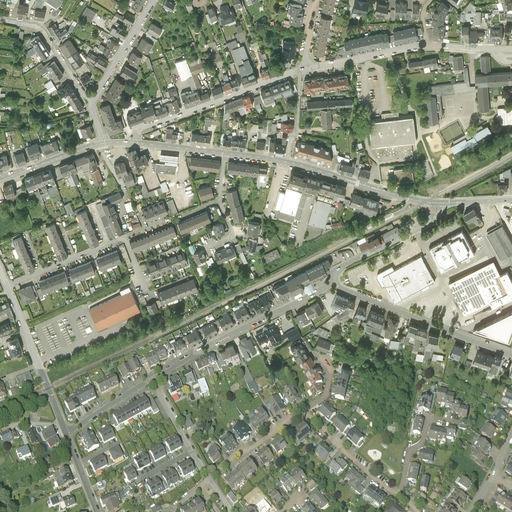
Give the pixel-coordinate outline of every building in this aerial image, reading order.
[(35,9),(40,10),(45,2),(46,0),(45,0),(35,0),(31,8),(35,9)] [(46,0),(45,2),(54,8),(56,10),(57,8),(62,0),(46,0)] [(142,4),(136,0),(130,0),(131,0),(133,1),(131,6),(138,10),(142,4)] [(169,0),(164,0),(162,6),(171,11),(175,3),(173,2),(169,0)] [(193,10),(189,0),(183,0),(188,12),(193,10)] [(239,0),(232,0),(235,8),(241,6),(241,5),(239,0)] [(367,3),(355,0),(354,6),(353,12),(356,12),(357,14),(360,14),(361,13),(365,14),(367,3)] [(511,6),(511,5),(510,0),(507,0),(502,2),(504,9),(511,6)] [(440,10),(438,12),(445,12),(449,8),(442,1),(437,8),(440,10)] [(388,4),(377,2),(376,8),(374,14),(385,16),(386,11),(388,4)] [(24,4),(19,3),(18,8),(17,15),(18,15),(18,16),(21,17),(22,16),(26,16),(28,7),(28,5),(24,4)] [(288,12),(291,12),(300,14),(300,12),(302,12),(303,8),(301,8),(302,5),(290,3),(288,12)] [(332,12),(333,6),(323,4),(322,10),(327,11),(332,12)] [(86,7),(85,6),(79,17),(90,23),(96,12),(86,7)] [(217,16),(213,6),(207,9),(209,14),(211,21),(218,19),(217,16)] [(228,6),(224,7),(229,21),(235,19),(232,9),(229,10),(228,6)] [(223,23),(229,21),(224,7),(220,8),(224,17),(221,18),(222,22),(223,23)] [(40,10),(35,9),(33,18),(43,19),(45,10),(40,10)] [(49,14),(52,18),(57,16),(58,15),(55,10),(53,12),(49,14)] [(135,16),(127,12),(124,16),(122,19),(127,22),(128,21),(131,23),(135,16)] [(303,15),(300,14),(291,12),(289,21),(295,22),(301,23),(303,15)] [(481,24),(481,13),(465,13),(465,19),(475,19),(475,25),(481,24)] [(322,20),(321,22),(330,24),(331,18),(321,16),(320,19),(322,20)] [(61,24),(57,27),(59,29),(63,26),(67,20),(65,19),(64,19),(64,20),(60,23),(61,24)] [(77,22),(73,21),(69,29),(72,31),(77,22)] [(115,23),(110,31),(117,35),(118,34),(122,36),(126,29),(123,27),(124,26),(116,21),(115,23)] [(152,22),(147,31),(152,34),(157,37),(162,29),(152,22)] [(52,33),(59,29),(57,27),(55,23),(48,27),(52,33)] [(499,28),(488,28),(488,40),(502,40),(502,26),(499,26),(499,28)] [(327,36),(328,30),(318,28),(318,31),(319,32),(318,34),(327,36)] [(59,29),(52,33),(56,39),(67,32),(65,29),(64,30),(63,29),(60,31),(59,29)] [(444,38),(444,30),(434,29),(434,32),(437,38),(443,38),(444,38)] [(103,31),(102,34),(108,37),(110,39),(111,38),(112,36),(103,31)] [(477,31),(469,31),(469,37),(469,44),(477,44),(477,37),(483,37),(483,32),(477,32),(477,31)] [(144,38),(153,44),(156,39),(151,36),(147,34),(144,38)] [(42,42),(38,35),(31,40),(35,47),(42,42)] [(109,42),(107,44),(115,49),(118,43),(111,38),(110,39),(108,37),(106,40),(109,42)] [(142,38),(137,47),(147,53),(153,44),(144,38),(142,37),(142,38)] [(76,49),(70,39),(60,45),(66,55),(76,49)] [(235,40),(226,43),(229,50),(233,49),(238,47),(235,40)] [(324,48),(326,42),(316,40),(315,44),(316,44),(316,46),(324,48)] [(253,50),(259,47),(257,41),(251,43),(253,50)] [(49,52),(42,42),(35,47),(42,57),(49,52)] [(115,49),(107,44),(105,47),(101,44),(98,48),(111,55),(115,49)] [(243,45),(238,47),(248,73),(254,71),(251,65),(250,65),(243,45)] [(37,52),(34,47),(28,51),(27,53),(26,54),(28,58),(37,52)] [(248,73),(238,47),(233,49),(243,75),(248,73)] [(84,61),(76,49),(66,55),(74,68),(84,61)] [(108,61),(99,55),(98,57),(90,52),(86,58),(98,65),(98,66),(99,67),(100,66),(103,69),(108,61)] [(128,59),(128,60),(131,61),(136,64),(137,65),(141,57),(141,56),(140,56),(133,52),(128,59)] [(216,54),(210,56),(212,63),(222,60),(219,52),(216,54)] [(454,69),(463,68),(462,56),(453,58),(453,61),(454,69)] [(470,87),(468,68),(463,68),(465,82),(456,83),(451,84),(433,86),(434,96),(422,98),(425,123),(438,122),(437,117),(442,116),(440,95),(477,91),(479,111),(489,110),(487,84),(511,82),(511,71),(491,74),(489,57),(481,57),(482,74),(475,75),(476,86),(470,87)] [(187,63),(185,58),(175,62),(181,80),(186,78),(192,76),(190,71),(187,63)] [(200,58),(187,63),(190,71),(192,76),(196,89),(198,95),(203,93),(196,73),(204,70),(200,58)] [(436,58),(423,60),(424,66),(429,65),(432,64),(432,67),(438,66),(437,65),(436,58)] [(264,60),(267,67),(270,75),(276,73),(273,65),(270,66),(268,59),(267,59),(264,60)] [(80,77),(87,73),(90,71),(94,65),(87,60),(84,61),(74,68),(80,77)] [(262,78),(270,75),(267,67),(264,60),(261,62),(260,62),(263,69),(259,70),(262,78)] [(409,69),(424,66),(423,60),(408,63),(409,69)] [(129,64),(134,67),(139,70),(140,67),(137,65),(136,64),(131,61),(129,64)] [(42,73),(47,70),(49,69),(47,67),(51,64),(50,62),(44,66),(38,69),(42,73)] [(49,69),(47,70),(49,73),(58,67),(54,62),(51,64),(47,67),(49,69)] [(132,70),(125,66),(120,73),(125,76),(129,79),(131,79),(135,72),(132,70)] [(62,74),(58,67),(49,73),(52,78),(53,77),(55,79),(62,74)] [(254,71),(248,73),(251,82),(257,80),(254,71)] [(87,73),(80,77),(84,83),(90,78),(87,73)] [(251,82),(248,73),(243,75),(241,76),(244,85),(251,82)] [(333,76),(323,77),(325,88),(325,90),(335,88),(335,89),(338,88),(348,86),(348,84),(347,75),(346,75),(346,74),(336,75),(333,75),(333,76)] [(192,76),(186,78),(189,86),(190,85),(192,88),(194,88),(194,90),(196,89),(192,76)] [(304,80),(303,90),(313,91),(313,90),(325,88),(323,77),(322,76),(315,77),(315,76),(312,77),(304,79),(304,81),(304,80)] [(232,78),(229,80),(232,89),(239,86),(236,77),(232,78)] [(110,87),(119,92),(125,83),(121,81),(116,78),(110,87)] [(45,84),(47,89),(54,85),(51,80),(45,84)] [(222,82),(225,91),(232,89),(229,80),(225,81),(222,82)] [(279,84),(282,93),(283,95),(292,92),(290,85),(288,81),(279,84)] [(65,94),(65,95),(73,90),(69,83),(67,84),(67,83),(61,88),(57,91),(61,97),(65,94)] [(282,93),(279,84),(270,88),(273,96),(282,93)] [(213,85),(210,86),(214,95),(223,92),(220,85),(216,86),(214,87),(213,85)] [(119,92),(110,87),(105,95),(111,99),(114,100),(115,100),(119,92)] [(168,91),(175,110),(180,108),(176,98),(175,99),(173,94),(177,93),(175,87),(168,90),(168,91)] [(273,96),(270,88),(261,91),(265,102),(274,98),(273,96)] [(188,92),(181,94),(185,106),(190,104),(201,100),(198,95),(196,89),(194,90),(188,92)] [(71,104),(79,100),(73,90),(65,95),(71,104)] [(165,102),(165,104),(168,112),(175,110),(168,91),(166,91),(167,96),(169,101),(165,102)] [(198,95),(201,100),(209,97),(207,92),(203,93),(198,95)] [(263,102),(261,94),(254,97),(259,111),(262,109),(260,103),(263,102)] [(249,95),(236,99),(238,106),(240,111),(246,109),(245,106),(252,104),(249,95)] [(337,99),(334,100),(334,106),(352,105),(352,98),(343,99),(342,96),(337,97),(337,99)] [(152,102),(152,103),(157,116),(168,112),(165,104),(162,105),(160,99),(152,102)] [(234,107),(238,106),(236,99),(225,103),(225,105),(224,111),(228,110),(228,111),(235,109),(234,107)] [(79,100),(71,104),(75,110),(80,108),(83,107),(79,100)] [(307,102),(307,109),(334,106),(334,100),(307,102)] [(105,124),(114,120),(108,103),(99,107),(105,124)] [(141,107),(142,109),(146,120),(157,116),(152,103),(141,107)] [(511,123),(511,106),(497,108),(499,124),(511,123)] [(329,108),(321,109),(322,126),(331,125),(329,108)] [(142,109),(126,115),(129,121),(130,126),(146,120),(142,109)] [(382,118),(368,120),(371,146),(375,146),(377,159),(413,155),(411,141),(415,141),(412,115),(398,116),(398,111),(381,113),(382,118)] [(114,120),(105,124),(104,124),(107,133),(122,128),(122,127),(119,119),(114,120)] [(85,126),(80,128),(83,137),(92,134),(89,125),(85,126)] [(488,125),(483,128),(482,125),(453,141),(454,143),(450,146),(454,153),(469,144),(470,146),(478,142),(477,140),(491,132),(488,125)] [(170,131),(169,140),(176,141),(177,132),(170,131)] [(200,133),(191,132),(190,142),(202,143),(203,134),(200,133)] [(205,134),(203,134),(202,143),(209,144),(210,135),(205,134)] [(239,138),(238,138),(237,148),(244,149),(246,135),(244,135),(243,139),(239,138)] [(228,139),(223,139),(222,146),(230,147),(231,141),(227,140),(228,139)] [(52,147),(54,152),(59,150),(56,140),(49,143),(50,148),(52,147)] [(260,141),(256,141),(255,150),(262,151),(264,141),(260,141)] [(294,153),(312,158),(316,146),(298,141),(294,153)] [(32,145),(36,155),(41,154),(40,151),(38,145),(37,143),(32,145)] [(50,148),(49,143),(42,145),(43,150),(44,149),(46,155),(54,152),(52,147),(50,148)] [(281,144),(274,143),(273,152),(284,154),(285,145),(281,144)] [(335,162),(340,164),(341,161),(348,163),(349,158),(337,154),(339,151),(336,150),(335,144),(331,145),(332,148),(334,157),(335,162)] [(36,155),(32,145),(28,146),(28,148),(30,155),(31,157),(36,155)] [(328,149),(316,146),(312,158),(331,163),(331,162),(330,158),(334,157),(332,148),(328,149)] [(127,152),(133,169),(134,169),(142,166),(141,164),(148,162),(145,154),(138,157),(135,149),(127,152)] [(23,152),(15,155),(19,165),(27,162),(23,152)] [(92,153),(84,156),(89,169),(97,165),(92,153)] [(176,164),(177,164),(178,155),(160,153),(159,160),(165,160),(165,163),(164,163),(176,165),(176,164)] [(441,166),(450,162),(447,154),(438,158),(441,166)] [(0,156),(0,162),(3,171),(6,170),(9,166),(8,162),(9,162),(8,160),(7,159),(6,155),(0,156)] [(89,170),(89,169),(84,156),(73,160),(76,169),(81,167),(83,172),(89,170)] [(203,169),(204,160),(190,158),(190,162),(190,167),(203,169)] [(73,160),(67,163),(71,175),(75,184),(75,185),(79,184),(75,173),(74,173),(74,172),(77,171),(76,169),(73,160)] [(204,160),(203,169),(218,171),(219,161),(204,160)] [(116,164),(114,164),(114,165),(118,175),(122,174),(125,182),(126,184),(135,181),(138,180),(136,177),(134,169),(133,169),(129,170),(128,170),(127,170),(123,161),(121,161),(116,163),(116,164)] [(338,169),(345,171),(348,163),(341,161),(340,164),(338,169)] [(176,165),(164,163),(165,163),(163,163),(156,162),(155,171),(176,173),(176,172),(175,172),(176,165),(177,165),(177,164),(176,164),(176,165)] [(243,164),(228,162),(227,171),(242,173),(243,164)] [(351,165),(348,163),(345,171),(351,174),(355,163),(352,162),(351,165)] [(67,163),(59,166),(63,175),(68,173),(69,176),(71,175),(67,163)] [(259,166),(243,164),(242,173),(257,175),(258,174),(258,166),(259,166)] [(267,167),(258,166),(258,174),(266,175),(267,167)] [(412,167),(394,169),(395,182),(413,180),(412,167)] [(360,168),(357,176),(367,179),(369,171),(360,168)] [(50,169),(43,172),(47,182),(51,180),(52,183),(55,182),(50,169)] [(89,170),(83,172),(86,179),(92,177),(90,173),(89,170)] [(90,173),(92,177),(95,185),(102,182),(98,171),(97,170),(90,173)] [(44,182),(47,182),(43,172),(33,176),(37,185),(40,184),(43,192),(47,191),(47,188),(44,182)] [(291,172),(287,184),(285,193),(279,191),(274,209),(278,210),(276,216),(293,221),(293,219),(301,194),(303,189),(306,177),(291,172)] [(136,177),(138,180),(145,198),(163,192),(161,187),(149,192),(142,175),(136,177)] [(28,188),(37,185),(33,176),(24,179),(28,188)] [(317,193),(321,181),(306,177),(303,189),(301,194),(307,196),(309,190),(317,193)] [(504,179),(501,179),(501,183),(498,183),(498,192),(503,192),(503,190),(507,190),(507,183),(504,183),(504,179)] [(321,180),(321,181),(317,193),(308,223),(323,227),(328,212),(330,206),(336,184),(321,180)] [(165,181),(160,183),(161,187),(163,192),(168,190),(165,181)] [(12,184),(4,187),(7,196),(15,194),(14,190),(12,184)] [(345,187),(336,184),(332,197),(336,198),(337,193),(343,195),(345,187)] [(49,193),(50,194),(51,196),(59,193),(56,185),(49,187),(51,191),(49,193)] [(210,185),(198,189),(201,199),(213,196),(210,185)] [(24,187),(18,189),(20,195),(21,195),(27,193),(24,187)] [(236,189),(226,191),(230,206),(231,206),(239,204),(236,189)] [(102,204),(103,205),(110,202),(111,204),(112,203),(123,199),(120,192),(107,198),(100,200),(102,204)] [(350,204),(361,207),(364,197),(360,196),(361,195),(353,193),(350,200),(349,203),(350,204)] [(300,221),(307,196),(301,194),(293,219),(300,221)] [(367,198),(364,197),(361,207),(360,209),(375,214),(378,202),(375,201),(375,199),(367,197),(367,198)] [(173,199),(167,201),(173,215),(178,213),(173,199)] [(158,203),(162,214),(167,212),(163,201),(158,203)] [(70,202),(64,205),(67,214),(73,211),(70,202)] [(110,202),(103,205),(115,234),(122,231),(115,213),(116,212),(112,203),(111,204),(110,202)] [(128,212),(134,210),(131,202),(125,204),(128,212)] [(162,214),(158,203),(153,205),(157,216),(162,214)] [(239,204),(231,206),(234,221),(243,219),(240,203),(239,204)] [(103,205),(102,204),(97,206),(109,236),(115,234),(103,205)] [(157,216),(153,205),(147,207),(152,218),(157,216)] [(152,218),(147,207),(142,210),(146,220),(152,218)] [(474,208),(464,213),(469,221),(472,220),(473,222),(475,221),(477,223),(481,221),(474,208)] [(77,213),(80,221),(88,218),(85,209),(84,210),(77,213)] [(206,211),(192,217),(195,226),(210,220),(206,211)] [(192,217),(178,223),(182,231),(195,226),(192,217)] [(80,221),(84,229),(92,226),(88,218),(80,221)] [(257,235),(259,223),(248,221),(246,234),(257,235)] [(49,234),(57,231),(53,222),(46,225),(49,234)] [(222,223),(213,225),(215,235),(218,234),(219,234),(224,233),(222,223)] [(359,244),(358,245),(362,251),(369,247),(369,248),(370,247),(370,248),(380,243),(379,242),(400,232),(397,227),(394,228),(391,223),(386,226),(389,231),(377,237),(376,237),(374,234),(365,238),(365,236),(357,240),(359,244)] [(167,228),(170,237),(177,235),(173,225),(167,228)] [(511,243),(502,225),(487,233),(502,259),(507,256),(511,253),(511,243)] [(84,229),(87,237),(95,234),(92,226),(84,229)] [(170,237),(167,228),(160,230),(164,240),(170,237)] [(164,240),(160,230),(154,233),(158,242),(164,240)] [(444,240),(429,248),(441,272),(474,254),(462,230),(447,238),(448,240),(444,242),(444,240)] [(52,242),(60,239),(57,231),(49,234),(52,242)] [(158,242),(154,233),(148,235),(152,245),(158,242)] [(98,243),(95,234),(87,237),(90,246),(98,243)] [(152,245),(148,235),(142,238),(146,247),(152,245)] [(16,247),(24,244),(22,240),(23,240),(22,238),(21,236),(13,239),(16,247)] [(146,247),(142,238),(136,240),(140,250),(146,247)] [(55,250),(63,247),(60,239),(52,242),(55,250)] [(257,241),(249,239),(248,244),(247,244),(246,248),(248,249),(248,250),(249,252),(252,253),(254,252),(254,250),(255,250),(256,246),(257,241)] [(140,250),(136,240),(130,242),(134,252),(140,250)] [(24,244),(16,247),(20,255),(27,252),(26,250),(27,250),(26,248),(24,244)] [(124,245),(119,247),(126,265),(131,263),(124,245)] [(223,250),(227,258),(236,254),(232,246),(223,250)] [(63,247),(55,250),(59,259),(67,255),(63,247)] [(276,249),(263,255),(266,261),(279,255),(276,249)] [(112,252),(116,263),(121,262),(117,250),(112,252)] [(197,252),(194,253),(197,262),(205,259),(202,250),(197,252)] [(227,258),(223,250),(214,254),(216,257),(215,257),(218,262),(227,258)] [(243,251),(239,253),(244,263),(247,261),(243,251)] [(27,252),(20,255),(23,264),(31,261),(29,257),(30,257),(29,254),(28,255),(27,252)] [(116,263),(112,252),(107,254),(111,265),(116,263)] [(178,254),(182,265),(188,263),(183,252),(178,254)] [(111,265),(107,254),(102,256),(106,267),(111,265)] [(182,265),(178,254),(173,256),(177,268),(182,265)] [(381,273),(378,274),(377,278),(381,286),(384,285),(394,303),(401,299),(414,292),(415,292),(414,292),(421,288),(421,289),(421,288),(427,285),(428,285),(428,284),(434,281),(434,282),(435,281),(434,280),(434,281),(430,274),(431,274),(430,274),(427,269),(428,268),(427,268),(424,263),(424,262),(420,256),(421,256),(420,255),(420,256),(414,259),(413,259),(407,262),(407,263),(401,266),(400,266),(394,270),(394,269),(392,267),(385,270),(381,272),(381,273)] [(106,267),(102,256),(97,258),(97,260),(99,264),(101,269),(106,267)] [(177,268),(173,256),(167,258),(172,270),(177,268)] [(172,270),(167,258),(162,261),(166,272),(172,270)] [(296,276),(302,288),(305,292),(315,287),(312,281),(327,273),(326,271),(329,270),(328,268),(331,266),(327,260),(296,276)] [(447,283),(462,315),(490,302),(493,307),(511,298),(511,281),(507,271),(500,275),(493,260),(447,283)] [(31,261),(23,264),(27,272),(34,269),(33,267),(34,266),(33,264),(32,264),(31,261)] [(85,263),(89,275),(94,273),(92,267),(90,262),(90,261),(85,263)] [(166,272),(162,261),(157,262),(161,274),(166,272)] [(161,274),(157,262),(152,264),(156,276),(161,274)] [(89,275),(85,263),(80,265),(84,277),(89,275)] [(156,276),(152,264),(146,267),(147,269),(149,274),(151,278),(156,276)] [(84,277),(80,265),(75,267),(80,279),(84,277)] [(80,279),(75,267),(70,269),(73,276),(74,281),(80,279)] [(59,273),(64,285),(69,283),(67,278),(64,271),(59,273)] [(64,285),(59,273),(54,275),(59,287),(64,285)] [(151,278),(149,274),(144,276),(148,286),(153,284),(151,278)] [(59,287),(54,275),(49,277),(54,289),(59,287)] [(302,288),(296,276),(286,281),(286,282),(291,291),(292,293),(302,288)] [(54,289),(49,277),(44,279),(49,291),(54,289)] [(49,291),(44,279),(39,281),(42,288),(44,293),(49,291)] [(188,281),(192,292),(198,290),(193,279),(188,281)] [(192,292),(188,281),(183,283),(187,294),(192,292)] [(275,288),(272,289),(278,300),(281,298),(280,296),(285,293),(286,296),(289,294),(288,292),(291,291),(286,282),(274,288),(275,288)] [(187,294),(183,283),(178,285),(182,296),(187,294)] [(182,296),(178,285),(173,287),(177,298),(182,296)] [(31,286),(19,290),(24,302),(35,298),(33,292),(31,287),(31,286)] [(99,330),(140,312),(129,287),(120,291),(122,295),(89,310),(99,330)] [(177,298),(173,287),(168,289),(172,300),(177,298)] [(172,300),(168,289),(162,291),(167,302),(172,300)] [(167,302),(162,291),(157,293),(160,300),(161,304),(167,302)] [(271,293),(259,299),(264,309),(271,305),(269,300),(273,298),(271,293)] [(344,309),(348,299),(336,294),(332,307),(338,309),(340,312),(344,309)] [(141,305),(147,303),(144,296),(138,298),(141,305)] [(258,312),(264,309),(259,299),(248,304),(251,310),(255,308),(258,312)] [(355,302),(348,299),(344,309),(340,312),(337,314),(340,319),(348,314),(351,315),(353,310),(351,310),(355,302)] [(7,302),(0,306),(0,314),(6,311),(9,318),(13,316),(8,302),(7,302)] [(155,302),(147,305),(150,313),(158,310),(157,308),(155,302)] [(322,310),(317,302),(310,306),(305,309),(305,310),(309,317),(322,310)] [(367,308),(358,304),(354,314),(357,316),(361,317),(361,318),(363,319),(365,315),(364,315),(367,308)] [(245,306),(240,309),(245,319),(250,316),(248,311),(245,306)] [(239,321),(245,319),(240,309),(234,311),(237,316),(239,321)] [(384,315),(370,309),(365,321),(379,327),(384,315)] [(309,317),(305,310),(296,314),(297,316),(301,324),(310,319),(309,317)] [(511,311),(473,330),(510,343),(511,336),(511,311)] [(229,314),(223,317),(228,327),(234,324),(232,319),(229,314)] [(340,319),(337,314),(332,318),(335,323),(340,319)] [(301,324),(297,316),(294,318),(299,329),(303,327),(301,324)] [(223,329),(228,327),(223,317),(218,319),(221,325),(223,329)] [(399,322),(389,318),(385,328),(394,331),(395,331),(399,322)] [(11,321),(0,326),(0,333),(14,327),(12,322),(11,321)] [(213,322),(207,325),(213,335),(218,332),(215,327),(213,322)] [(409,334),(414,335),(417,327),(409,324),(408,328),(406,327),(405,330),(407,330),(406,335),(409,336),(409,334)] [(207,338),(213,335),(207,325),(202,327),(202,328),(205,333),(207,338)] [(280,336),(275,326),(268,329),(267,328),(265,328),(263,329),(263,330),(263,331),(256,335),(260,343),(270,338),(270,339),(269,339),(271,343),(272,343),(281,339),(280,336)] [(301,336),(297,327),(286,333),(288,336),(291,341),(301,336)] [(315,329),(311,332),(327,338),(329,332),(319,327),(315,329)] [(427,330),(417,327),(414,335),(418,337),(424,339),(427,330)] [(394,331),(385,328),(384,336),(392,339),(394,331)] [(197,330),(191,333),(196,343),(202,340),(200,336),(197,331),(197,330)] [(191,346),(196,343),(191,333),(186,336),(189,341),(191,346)] [(380,337),(372,334),(370,339),(378,342),(380,337)] [(438,336),(429,334),(426,349),(430,350),(431,347),(430,346),(430,345),(435,346),(438,336)] [(247,340),(246,337),(241,340),(242,343),(239,345),(246,357),(249,356),(248,353),(251,351),(252,354),(256,352),(253,346),(250,339),(247,340)] [(11,347),(19,344),(17,338),(6,342),(7,345),(10,344),(11,347)] [(330,343),(319,338),(315,348),(326,352),(330,343)] [(181,339),(176,341),(181,351),(186,349),(184,344),(181,339)] [(400,341),(391,340),(390,348),(399,349),(400,342),(400,341)] [(176,354),(181,351),(176,341),(170,344),(173,349),(176,354)] [(293,346),(291,348),(295,355),(304,350),(300,343),(296,345),(293,346)] [(19,344),(11,347),(12,350),(10,351),(11,354),(14,353),(18,352),(19,353),(21,352),(20,349),(21,349),(19,344)] [(225,348),(226,349),(232,363),(233,366),(237,365),(235,361),(239,360),(232,344),(225,348)] [(463,348),(455,344),(450,355),(459,359),(460,355),(462,356),(464,355),(465,353),(464,352),(461,351),(463,348)] [(162,348),(153,352),(154,354),(159,363),(167,358),(165,353),(162,348)] [(228,365),(232,363),(226,349),(219,353),(221,358),(223,363),(226,362),(228,365)] [(295,355),(294,356),(298,363),(301,361),(308,357),(304,350),(295,355)] [(417,354),(417,353),(416,355),(415,361),(422,362),(423,359),(424,355),(417,354)] [(494,359),(477,353),(474,364),(490,370),(494,359)] [(159,363),(154,354),(145,358),(150,369),(159,364),(159,363)] [(212,354),(204,359),(207,366),(215,362),(212,354)] [(308,357),(301,361),(305,368),(309,365),(313,363),(309,356),(308,357)] [(494,359),(490,370),(488,375),(491,376),(492,375),(494,373),(495,373),(501,358),(495,356),(494,359)] [(198,371),(207,366),(204,359),(195,363),(198,371)] [(140,368),(136,361),(127,366),(128,366),(132,375),(141,370),(140,368)] [(132,376),(132,375),(128,366),(119,371),(123,380),(132,376)] [(342,367),(340,375),(349,377),(350,377),(352,369),(342,367)] [(313,371),(309,373),(313,379),(318,376),(322,374),(318,368),(313,371)] [(191,373),(190,372),(187,374),(185,373),(182,375),(188,388),(191,386),(192,384),(195,383),(191,376),(192,374),(191,373)] [(29,374),(16,379),(20,390),(33,385),(29,374)] [(340,375),(339,383),(347,385),(349,377),(340,375)] [(314,388),(318,385),(322,383),(321,381),(322,380),(321,378),(320,379),(318,376),(313,379),(309,381),(314,388)] [(114,377),(96,386),(101,396),(119,386),(114,377)] [(180,386),(177,379),(169,383),(172,391),(169,392),(172,398),(180,393),(180,392),(182,391),(180,386)] [(209,391),(204,380),(197,382),(199,385),(202,394),(209,391)] [(253,381),(247,385),(250,391),(253,390),(257,388),(253,381)] [(333,387),(332,389),(346,392),(347,385),(339,383),(338,386),(334,385),(334,387),(333,387)] [(310,390),(314,397),(322,392),(318,385),(314,388),(310,390)] [(90,388),(85,391),(90,402),(96,399),(90,388)] [(16,389),(10,391),(13,397),(19,394),(16,389)] [(297,396),(293,389),(284,394),(288,400),(290,404),(290,405),(299,400),(297,396)] [(344,400),(346,392),(332,389),(332,391),(333,392),(332,394),(336,395),(335,398),(344,400)] [(85,391),(79,394),(85,404),(90,402),(85,391)] [(445,404),(447,395),(447,393),(440,391),(437,403),(438,403),(438,404),(441,405),(442,404),(445,404)] [(74,396),(75,398),(80,407),(85,404),(79,394),(74,396)] [(453,406),(453,403),(455,397),(447,395),(445,404),(453,406)] [(150,396),(145,399),(150,409),(154,415),(159,412),(150,396)] [(432,398),(422,396),(421,401),(420,402),(419,405),(420,406),(419,409),(429,411),(432,398)] [(75,398),(70,401),(75,412),(81,409),(80,407),(75,398)] [(281,402),(279,398),(270,403),(274,409),(272,410),(273,411),(276,416),(286,410),(281,402)] [(511,407),(511,400),(506,398),(503,404),(508,406),(511,407)] [(145,399),(140,402),(146,411),(150,409),(145,399)] [(70,414),(75,412),(70,401),(64,404),(68,410),(70,414)] [(245,401),(239,404),(242,412),(248,409),(245,401)] [(141,414),(146,411),(140,402),(136,404),(141,414)] [(274,409),(270,403),(265,406),(269,413),(273,411),(272,410),(274,409)] [(452,410),(451,413),(459,415),(461,408),(461,405),(453,403),(453,406),(452,410)] [(136,404),(131,407),(137,416),(141,414),(136,404)] [(320,413),(325,418),(332,410),(327,406),(320,413)] [(131,407),(127,409),(132,419),(137,416),(131,407)] [(459,415),(459,418),(467,419),(469,410),(461,408),(459,415)] [(128,421),(132,419),(127,409),(122,412),(128,421)] [(265,415),(261,409),(248,418),(250,423),(255,429),(269,420),(265,415)] [(336,414),(332,410),(325,418),(329,422),(330,421),(333,417),(336,414)] [(502,413),(497,410),(495,413),(496,414),(491,420),(500,427),(507,417),(507,416),(502,413)] [(117,414),(123,424),(128,421),(122,412),(117,414)] [(123,424),(117,414),(113,417),(114,419),(117,424),(118,426),(123,424)] [(193,427),(188,418),(183,421),(188,430),(191,428),(193,427)] [(334,426),(338,430),(345,422),(341,418),(338,421),(335,425),(334,426)] [(422,421),(416,420),(413,433),(421,435),(424,421),(422,421)] [(350,427),(345,422),(338,430),(343,434),(344,433),(347,429),(350,427)] [(251,433),(244,424),(238,428),(237,427),(233,430),(235,433),(236,432),(240,438),(242,441),(245,439),(246,440),(249,437),(247,435),(251,433)] [(298,431),(292,436),(296,440),(297,439),(300,444),(307,438),(306,437),(310,434),(309,432),(310,431),(303,424),(296,430),(298,431)] [(490,427),(487,426),(482,434),(489,439),(494,431),(490,427)] [(449,427),(449,429),(447,440),(453,441),(454,437),(455,437),(456,432),(455,432),(456,429),(449,427)] [(104,431),(109,441),(114,438),(109,428),(104,431)] [(446,442),(447,440),(449,429),(445,428),(444,432),(439,431),(437,441),(442,442),(442,441),(446,442)] [(437,441),(439,431),(432,429),(430,434),(429,440),(437,441)] [(51,430),(43,434),(43,435),(47,443),(47,445),(56,439),(51,430)] [(34,431),(28,434),(33,445),(38,443),(39,443),(36,437),(34,431)] [(109,441),(104,431),(98,434),(99,435),(103,442),(104,444),(109,441)] [(347,438),(352,443),(359,435),(354,431),(352,433),(348,437),(347,438)] [(2,436),(0,436),(0,437),(5,446),(13,441),(13,440),(16,438),(14,434),(13,432),(10,434),(9,432),(2,436)] [(227,433),(219,440),(225,447),(228,451),(229,452),(237,445),(236,445),(233,441),(227,433)] [(86,437),(94,450),(99,447),(91,434),(86,437)] [(364,439),(359,435),(352,443),(357,447),(358,446),(361,442),(364,439)] [(320,443),(322,441),(317,436),(316,437),(317,438),(314,441),(318,444),(319,443),(320,443)] [(94,450),(86,437),(81,440),(88,453),(94,450)] [(176,438),(171,441),(176,451),(181,448),(181,447),(177,441),(176,438)] [(59,444),(56,439),(47,445),(50,449),(59,444)] [(280,439),(271,446),(276,452),(278,454),(287,447),(280,439)] [(171,454),(176,451),(171,441),(165,444),(167,447),(170,453),(171,454)] [(474,448),(477,450),(485,456),(491,448),(482,442),(480,441),(474,448)] [(215,446),(214,445),(210,449),(210,451),(208,453),(208,456),(214,463),(221,457),(219,454),(221,453),(219,450),(218,449),(218,450),(215,446)] [(333,453),(325,445),(317,454),(325,462),(329,458),(333,453)] [(160,447),(155,450),(160,460),(166,457),(165,456),(162,450),(160,447)] [(27,448),(16,453),(20,461),(30,456),(30,455),(27,448)] [(118,449),(109,453),(116,465),(124,460),(118,449)] [(261,453),(269,462),(274,458),(270,454),(266,449),(261,453)] [(155,462),(160,460),(155,450),(150,452),(151,455),(155,462)] [(480,463),(485,456),(477,450),(472,457),(477,460),(480,463)] [(426,453),(423,452),(421,453),(419,459),(421,461),(432,463),(434,455),(432,454),(426,453)] [(269,462),(261,453),(257,457),(261,462),(264,466),(269,462)] [(144,455),(139,458),(145,468),(150,465),(149,464),(146,458),(144,455)] [(0,467),(5,465),(5,466),(10,463),(7,456),(0,459),(0,467)] [(102,457),(96,461),(101,470),(107,466),(104,460),(102,457)] [(50,465),(46,458),(35,463),(37,468),(39,468),(38,466),(44,464),(45,467),(50,465)] [(139,471),(145,468),(139,458),(134,461),(136,465),(139,470),(139,471)] [(238,471),(246,480),(245,480),(248,478),(247,477),(254,471),(255,472),(257,470),(249,460),(237,470),(238,471)] [(330,468),(338,474),(342,470),(343,471),(347,465),(342,461),(341,462),(339,460),(335,465),(333,463),(330,468)] [(95,473),(101,470),(96,461),(90,464),(95,473)] [(189,462),(184,465),(189,475),(194,472),(193,470),(190,463),(189,462)] [(184,477),(189,475),(184,465),(178,468),(182,475),(184,477)] [(411,467),(410,474),(417,476),(419,468),(413,467),(411,467)] [(131,469),(123,474),(129,483),(137,479),(134,473),(131,469)] [(54,476),(57,482),(70,477),(67,470),(58,474),(54,476)] [(173,470),(168,473),(174,484),(179,481),(176,476),(173,470)] [(297,486),(298,487),(306,480),(298,470),(290,477),(297,486)] [(348,485),(356,492),(361,487),(366,481),(353,470),(346,478),(351,482),(348,485)] [(246,480),(238,471),(225,481),(233,491),(237,487),(237,486),(240,484),(241,484),(246,480)] [(169,487),(174,484),(168,473),(163,476),(165,481),(169,487)] [(417,476),(410,474),(409,477),(408,478),(408,480),(409,481),(412,482),(413,483),(415,484),(416,483),(417,476)] [(297,486),(290,477),(289,476),(286,478),(285,476),(282,479),(283,481),(281,483),(284,488),(283,489),(288,493),(292,489),(291,489),(293,488),(297,486)] [(72,483),(70,477),(57,482),(59,489),(68,485),(73,483),(72,483)] [(157,479),(152,482),(158,493),(163,490),(160,484),(157,479)] [(471,484),(463,479),(461,482),(459,485),(461,487),(466,491),(471,484)] [(153,496),(158,493),(152,482),(147,485),(150,490),(153,496)] [(361,496),(365,491),(365,490),(361,487),(356,492),(361,496)] [(373,500),(380,492),(377,491),(372,487),(371,488),(368,493),(366,495),(373,500)] [(496,503),(502,494),(503,492),(499,489),(488,506),(492,509),(494,506),(495,506),(496,503)] [(271,493),(268,495),(270,498),(271,497),(274,500),(273,501),(277,505),(282,501),(281,500),(282,499),(278,495),(275,491),(271,493)] [(457,491),(453,495),(464,503),(467,499),(466,499),(466,498),(460,493),(457,491)] [(231,492),(227,495),(234,505),(238,501),(231,492)] [(328,503),(317,492),(313,495),(314,496),(311,498),(320,508),(322,506),(323,507),(328,503)] [(380,492),(373,500),(381,506),(383,503),(386,498),(387,498),(383,496),(384,495),(380,492)] [(416,492),(411,499),(413,500),(419,493),(416,492)] [(496,503),(501,506),(507,497),(502,494),(496,503)] [(461,506),(464,503),(453,495),(450,500),(454,503),(460,507),(461,506)] [(63,503),(62,500),(61,500),(59,496),(49,500),(53,508),(63,503)] [(106,508),(118,502),(117,501),(116,501),(114,496),(100,502),(103,508),(106,508)] [(67,498),(62,500),(63,503),(66,509),(75,505),(72,497),(67,499),(67,498)] [(501,506),(506,509),(511,500),(507,497),(501,506)] [(264,500),(270,507),(272,505),(266,498),(264,500)] [(446,505),(450,508),(454,503),(449,499),(445,504),(446,505)] [(192,505),(181,511),(205,511),(199,500),(191,504),(192,505)] [(258,505),(263,511),(268,511),(272,509),(270,507),(264,500),(258,505)] [(118,502),(106,508),(108,511),(113,511),(118,509),(117,508),(120,506),(118,502)] [(403,511),(392,503),(384,511),(403,511)]
